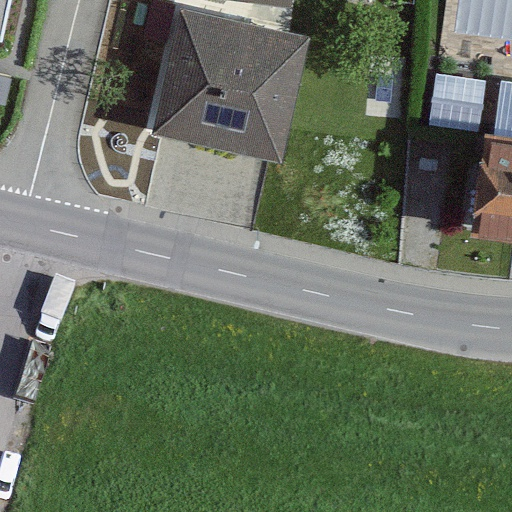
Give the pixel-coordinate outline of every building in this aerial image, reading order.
[(17,0),(0,0),(0,41),(8,43),(17,0)] [(295,0),(201,0),(202,1),(294,12),(295,0)] [(313,38),(188,11),(160,139),(285,167),(313,38)] [(438,67),(435,115),(496,118),(499,71),(438,67)] [(511,236),(511,137),(503,136),(502,144),(493,142),(480,232),(511,236)]
